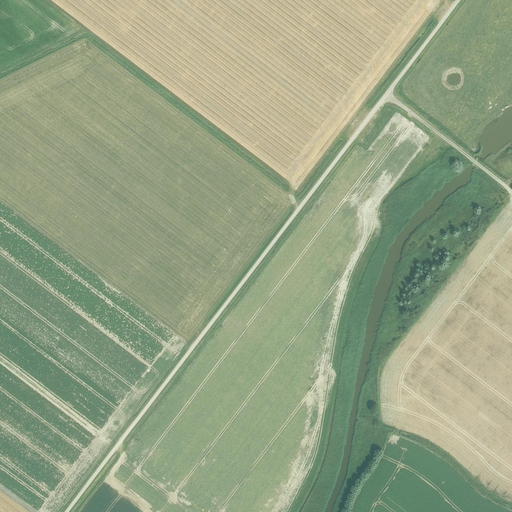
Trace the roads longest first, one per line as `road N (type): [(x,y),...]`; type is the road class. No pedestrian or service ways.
road 1 (unclassified): [(66,511),(457,0)]
road 2 (track): [(511,191),(386,93)]
